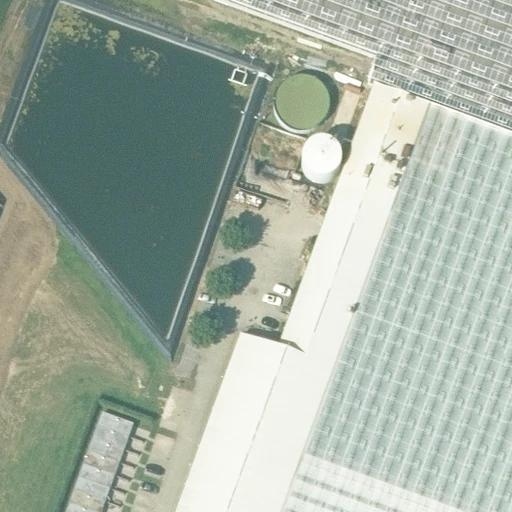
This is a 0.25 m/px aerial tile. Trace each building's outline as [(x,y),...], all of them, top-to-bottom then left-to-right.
[(511,511),(511,0),(131,0),(373,88),(277,352),(239,338),(176,511),(511,511)] [(327,111),(328,105),(327,100),(326,94),(323,89),(319,85),(314,81),(309,79),(303,77),(298,77),(292,79),(287,81),(282,84),(278,88),(275,93),(273,99),(273,105),(273,110),(275,116),(278,121),(281,125),(286,129),(291,131),(297,132),(303,132),(308,131),(314,129),(318,126),(322,121),(325,116),(327,111)] [(334,149),(333,148),(332,147),(330,146),(327,145),(325,144),(322,144),(318,144),(315,144),(313,145),(310,147),(307,149),(305,151),(303,154),(302,156),(301,157),(301,159),(301,161),(300,162),(300,164),(301,166),(301,168),(301,169),(302,171),(302,172),(303,174),(304,175),(305,177),(306,178),(308,179),(311,181),(312,182),(316,183),(317,183),(319,184),(322,184),(326,183),(329,182),(331,181),(333,179),(335,178),(337,175),(339,172),(339,170),(340,167),(340,165),(340,162),(340,160),(340,158),(339,157),(338,155),(338,153),(337,152),(335,151),(334,149)] [(43,378),(61,335),(43,328),(25,370),(43,378)] [(64,383),(82,391),(100,351),(82,343),(64,383)] [(124,359),(108,400),(123,407),(140,366),(124,359)] [(101,415),(97,428),(128,439),(133,427),(101,415)] [(97,428),(92,441),(124,452),(128,439),(97,428)] [(124,452),(92,441),(87,454),(119,465),(124,452)] [(83,467),(114,478),(119,465),(87,454),(83,467)] [(83,467),(78,480),(109,491),(114,478),(83,467)] [(109,491),(78,480),(73,493),(105,504),(109,491)] [(73,493),(68,506),(85,511),(101,511),(105,504),(73,493)]
